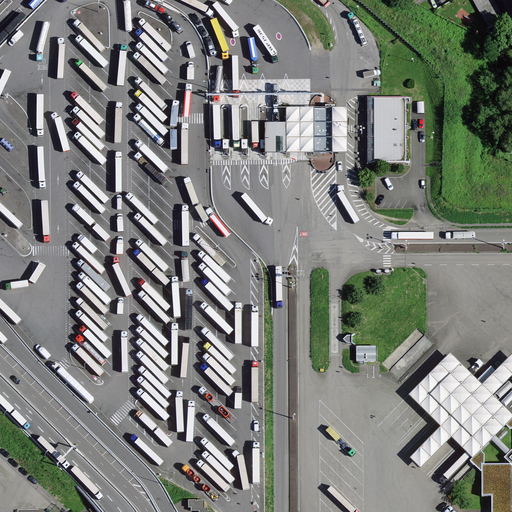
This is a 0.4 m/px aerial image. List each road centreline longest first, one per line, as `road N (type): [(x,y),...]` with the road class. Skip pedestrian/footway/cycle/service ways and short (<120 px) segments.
road 1 (unclassified): [(0,388),(119,511)]
road 2 (unclassified): [(278,61),(343,60),(349,34),(328,0)]
